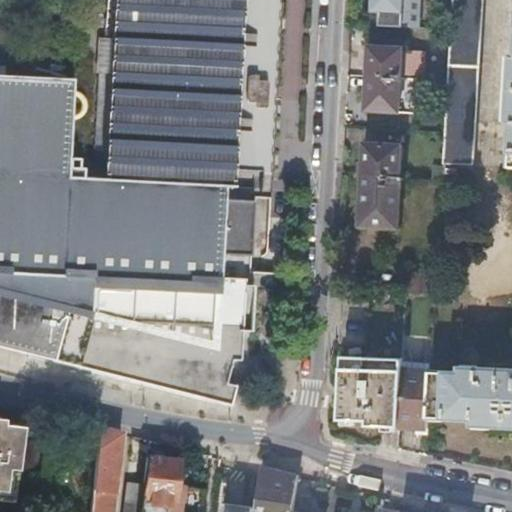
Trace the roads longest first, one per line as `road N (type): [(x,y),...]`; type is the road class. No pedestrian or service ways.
road 1 (residential): [(334,0),(315,359),(298,430)]
road 2 (residential): [(298,430),(200,429),(0,382)]
road 3 (residential): [(511,502),(335,460),(298,430)]
